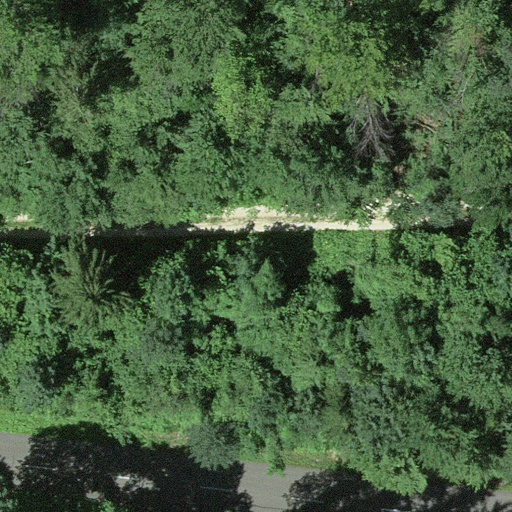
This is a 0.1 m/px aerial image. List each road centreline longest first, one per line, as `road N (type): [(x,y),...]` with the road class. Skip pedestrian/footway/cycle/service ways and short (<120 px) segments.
road 1 (track): [(511,204),(0,220)]
road 2 (tertiary): [(466,511),(0,451)]
